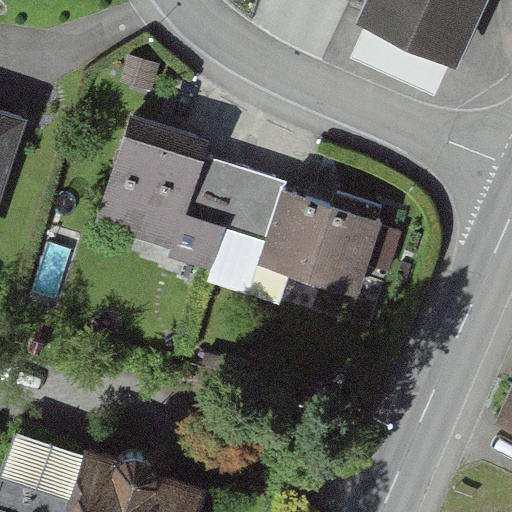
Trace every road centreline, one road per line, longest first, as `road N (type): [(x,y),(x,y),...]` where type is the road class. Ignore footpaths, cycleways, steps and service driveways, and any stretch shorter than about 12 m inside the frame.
road 1 (residential): [(184,0),(268,64),(511,166)]
road 2 (tertiary): [(511,223),(383,511)]
